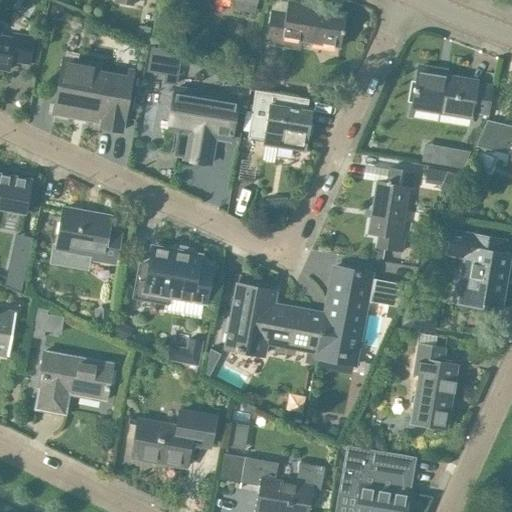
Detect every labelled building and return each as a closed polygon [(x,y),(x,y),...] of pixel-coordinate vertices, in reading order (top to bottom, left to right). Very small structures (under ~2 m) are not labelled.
[(236,0),(235,8),(256,12),(257,0),(236,0)] [(273,0),(272,11),(267,43),(282,46),(299,49),(301,41),(341,47),(346,13),(304,6),(305,4),(288,1),(281,0),(273,0)] [(0,68),(9,70),(11,61),(30,64),(34,38),(14,35),(13,40),(0,37),(0,30),(1,25),(0,25),(0,68)] [(139,26),(137,35),(148,40),(150,28),(139,26)] [(150,46),(146,71),(164,75),(177,77),(181,58),(158,48),(150,46)] [(64,58),(62,70),(55,105),(104,114),(102,128),(122,131),(131,83),(98,77),(100,65),(64,58)] [(419,68),(413,106),(440,110),(439,112),(455,115),(453,127),(469,130),(472,111),(489,113),(493,88),(477,85),(477,82),(439,75),(439,72),(419,68)] [(177,88),(169,130),(178,132),(174,156),(190,158),(189,159),(211,163),(216,138),(230,141),(232,132),(237,105),(246,107),(249,90),(234,87),(232,98),(177,88)] [(249,131),(248,137),(266,140),(265,144),(306,151),(312,112),(307,111),(309,99),(296,97),(273,93),(255,90),(252,112),(249,131)] [(246,111),(242,130),(249,131),(252,112),(246,111)] [(509,154),(506,166),(511,167),(511,125),(488,120),(476,146),(509,154)] [(448,147),(444,165),(462,169),(470,151),(448,147)] [(377,182),(369,234),(375,235),(373,246),(376,247),(378,247),(385,248),(399,251),(401,237),(400,237),(408,188),(412,189),(415,173),(390,169),(388,184),(377,182)] [(441,185),(439,189),(453,196),(463,174),(448,171),(447,172),(441,185)] [(0,207),(25,212),(31,180),(0,174),(0,207)] [(465,205),(463,209),(465,213),(469,215),(473,214),(475,210),(474,205),(469,204),(465,205)] [(111,217),(64,209),(54,260),(85,266),(87,258),(116,263),(121,233),(108,231),(111,217)] [(473,257),(466,303),(501,309),(510,255),(503,254),(505,241),(453,232),(449,253),(473,257)] [(376,247),(374,259),(383,260),(385,248),(378,247),(376,247)] [(177,253),(155,249),(154,249),(151,266),(141,264),(135,297),(167,303),(169,295),(204,302),(210,269),(197,266),(199,257),(190,255),(190,251),(178,249),(177,253)] [(408,254),(407,262),(417,264),(418,256),(408,254)] [(9,260),(4,284),(20,291),(26,264),(9,260)] [(335,267),(326,315),(327,316),(320,351),(319,351),(318,357),(355,364),(372,274),(335,267)] [(327,316),(326,315),(272,305),(274,291),(239,284),(227,348),(256,354),(259,340),(319,351),(320,351),(327,316)] [(406,307),(403,326),(434,331),(437,312),(406,307)] [(35,308),(30,336),(43,338),(48,310),(35,308)] [(0,354),(9,356),(16,314),(0,310),(0,354)] [(170,345),(167,359),(197,365),(202,340),(187,338),(185,348),(170,345)] [(418,376),(411,423),(448,429),(458,365),(443,363),(445,348),(419,344),(414,375),(418,376)] [(210,348),(205,373),(208,375),(220,354),(210,348)] [(69,394),(106,400),(112,364),(44,352),(37,389),(40,389),(36,410),(65,414),(69,394)] [(129,419),(128,424),(136,425),(131,457),(187,466),(191,443),(192,439),(202,440),(201,444),(201,447),(210,449),(216,418),(179,412),(176,427),(129,419)] [(216,479),(243,483),(263,487),(260,505),(267,507),(266,511),(307,511),(312,489),(320,491),(324,467),(298,462),(294,485),(276,482),(279,463),(220,453),(216,479)] [(363,462),(362,470),(358,494),(360,495),(356,511),(405,511),(408,492),(383,488),(385,478),(405,482),(407,469),(376,464),(363,462)]
